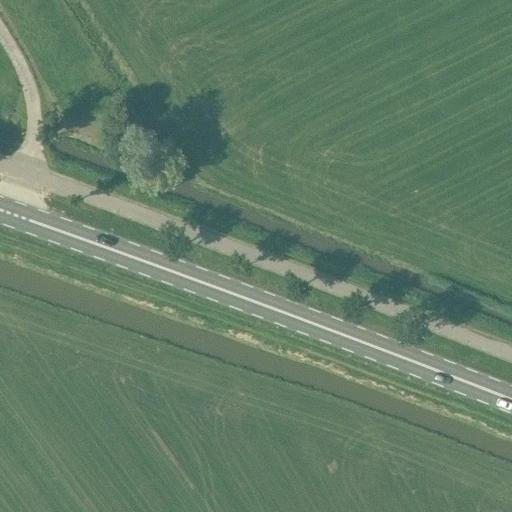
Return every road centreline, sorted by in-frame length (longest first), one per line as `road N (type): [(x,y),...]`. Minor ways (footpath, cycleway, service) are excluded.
road 1 (unclassified): [(511,360),(0,162)]
road 2 (primary): [(511,404),(0,209)]
